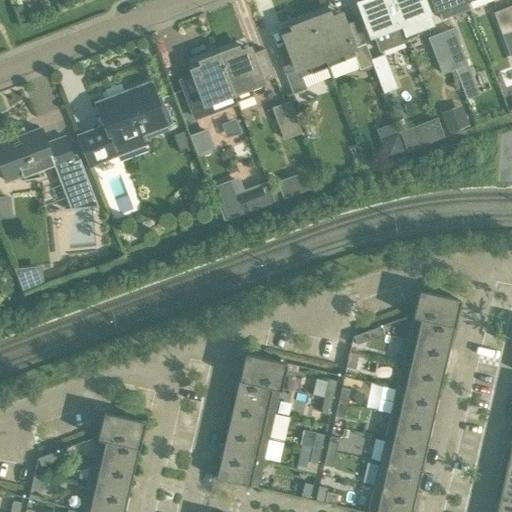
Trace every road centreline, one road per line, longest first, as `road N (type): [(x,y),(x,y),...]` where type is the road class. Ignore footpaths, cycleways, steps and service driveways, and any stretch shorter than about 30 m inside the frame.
road 1 (residential): [(230,338),(377,286),(487,267)]
road 2 (residential): [(487,267),(430,511)]
road 3 (residential): [(0,71),(189,0)]
road 4 (residential): [(0,423),(177,357)]
road 5 (residential): [(190,511),(230,338)]
road 6 (residential): [(177,357),(145,511)]
road 7 (residential): [(479,511),(511,360)]
